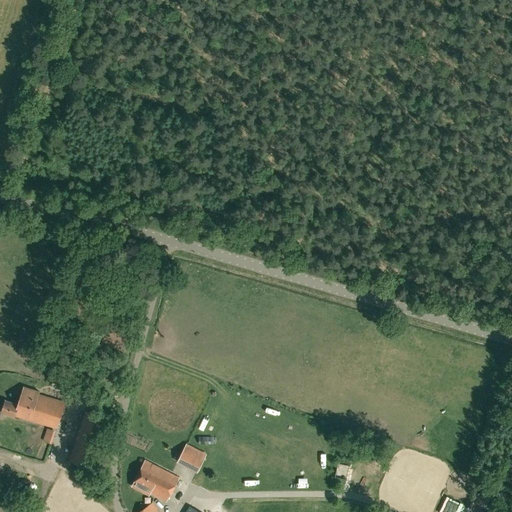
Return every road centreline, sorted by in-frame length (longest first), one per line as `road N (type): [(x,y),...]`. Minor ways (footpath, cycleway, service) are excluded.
road 1 (tertiary): [(511,341),(171,243)]
road 2 (unclassified): [(171,243),(118,419),(112,482),(120,511)]
road 3 (track): [(78,0),(16,198)]
road 4 (tertiary): [(171,243),(0,195)]
